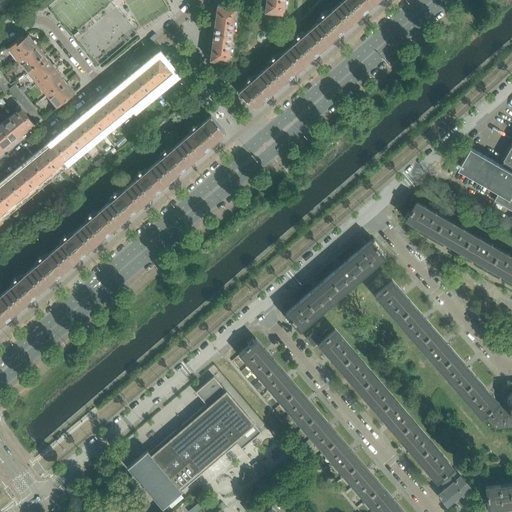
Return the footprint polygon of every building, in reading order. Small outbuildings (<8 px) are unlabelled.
[(283,14),(285,0),(266,0),(265,12),(283,14)] [(376,0),(342,0),(338,4),(353,21),(376,0)] [(353,21),(338,4),(314,25),(328,42),(353,21)] [(232,35),(236,8),(217,5),(214,32),(232,35)] [(328,42),(314,25),(289,47),(304,64),(328,42)] [(228,62),(232,35),(214,32),(210,60),(221,61),(228,62)] [(18,59),(36,44),(28,34),(23,38),(22,36),(8,47),(18,59)] [(56,68),(47,58),(36,44),(18,59),(21,63),(23,62),(28,69),(27,70),(28,72),(30,70),(36,78),(34,79),(37,83),(56,68)] [(304,64),(289,47),(264,69),(279,86),(304,64)] [(167,77),(166,75),(170,71),(171,72),(172,71),(160,57),(159,56),(159,57),(136,75),(149,91),(150,90),(149,88),(152,86),(154,88),(167,77)] [(75,92),(67,82),(56,68),(37,83),(40,87),(42,85),(48,92),(46,94),(47,95),(49,94),(55,101),(53,102),(57,107),(75,92)] [(279,86),(264,69),(244,86),(242,88),(237,92),(243,99),(245,98),(254,108),(279,86)] [(9,89),(0,73),(0,87),(4,94),(10,90),(9,89)] [(144,96),(142,94),(147,90),(148,92),(149,91),(136,75),(113,94),(126,110),(127,109),(126,107),(129,105),(131,107),(134,104),(136,106),(143,100),(141,98),(144,96)] [(9,89),(10,90),(36,122),(41,118),(14,85),(9,89)] [(120,112),(124,109),(125,111),(126,110),(113,94),(90,113),(103,129),(104,128),(103,127),(106,124),(108,126),(122,114),(120,112)] [(34,124),(22,109),(17,112),(16,110),(2,122),(4,123),(0,126),(0,127),(12,142),(34,124)] [(148,115),(143,109),(140,112),(144,118),(148,115)] [(98,134),(96,132),(100,129),(102,130),(103,129),(90,113),(66,132),(79,148),(81,147),(79,146),(83,143),(85,145),(98,134)] [(225,132),(210,115),(180,141),(195,158),(225,132)] [(0,151),(12,142),(0,127),(0,151)] [(75,153),(73,151),(77,148),(78,149),(79,148),(66,132),(43,151),(56,167),(58,166),(56,165),(60,162),(61,164),(75,153)] [(195,158),(180,141),(155,162),(170,179),(195,158)] [(511,143),(503,160),(504,161),(501,165),(489,158),(470,148),(470,147),(469,147),(457,169),(498,192),(493,200),(511,210),(511,143)] [(52,172),(50,170),(54,167),(55,168),(56,167),(43,151),(20,171),(33,186),(35,185),(33,184),(36,181),(38,183),(52,172)] [(96,168),(104,161),(101,157),(93,164),(96,168)] [(170,179),(155,162),(130,184),(145,201),(170,179)] [(90,166),(82,172),(85,176),(93,169),(90,166)] [(26,193),(29,191),(27,189),(31,186),(32,187),(33,186),(20,171),(0,186),(0,193),(10,205),(11,205),(10,203),(13,201),(15,203),(22,197),(32,207),(34,205),(31,199),(26,193)] [(145,201),(130,184),(106,205),(120,222),(145,201)] [(10,205),(0,193),(0,214),(5,211),(3,208),(8,205),(9,206),(10,205)] [(444,217),(436,212),(435,213),(425,207),(425,206),(416,201),(410,212),(406,219),(406,220),(406,219),(420,227),(434,235),(444,217)] [(95,243),(120,222),(106,205),(81,226),(95,243)] [(471,233),(463,228),(463,229),(453,223),(453,222),(444,217),(434,235),(461,251),(471,233)] [(95,243),(81,226),(56,247),(71,264),(95,243)] [(489,267),(500,249),(491,244),(481,239),(481,238),(471,233),(461,251),(489,267)] [(374,265),(384,257),(384,256),(371,241),(365,246),(353,256),(366,272),(375,265),(374,265)] [(71,264),(56,247),(31,268),(46,285),(71,264)] [(511,256),(508,255),(509,254),(500,249),(489,267),(511,280),(511,256)] [(349,286),(358,278),(359,279),(366,272),(353,256),(329,277),(342,293),(350,286),(349,286)] [(46,285),(31,268),(6,290),(21,307),(46,285)] [(325,307),(334,299),(334,300),(342,293),(329,277),(305,298),(318,314),(326,307),(325,307)] [(404,296),(401,292),(392,282),(393,282),(392,282),(376,295),(377,296),(382,302),(383,303),(391,312),(398,320),(413,306),(404,296)] [(0,324),(21,307),(6,290),(0,294),(0,324)] [(318,314),(305,298),(287,313),(286,313),(287,314),(300,329),(300,328),(309,320),(310,321),(318,314)] [(434,330),(422,316),(413,306),(398,320),(404,328),(405,327),(412,336),(418,344),(434,330)] [(455,355),(443,340),(434,330),(418,344),(425,352),(426,351),(433,360),(439,368),(455,355)] [(350,348),(345,343),(340,337),(341,337),(336,332),(335,332),(336,331),(335,331),(319,344),(320,345),(339,367),(355,354),(350,348)] [(320,340),(313,332),(307,338),(313,345),(320,340)] [(277,365),(268,354),(260,346),(256,341),(256,340),(240,354),(249,364),(246,368),(247,369),(250,366),(261,378),(277,365)] [(369,371),(364,365),(360,360),(355,354),(339,367),(359,390),(375,376),(370,371),(369,371)] [(460,392),(476,379),(455,355),(439,368),(446,376),(454,384),(454,385),(460,392)] [(297,389),(285,375),(277,365),(261,378),(282,402),(297,389)] [(261,432),(213,376),(195,392),(206,404),(181,425),(182,426),(177,431),(176,429),(149,452),(147,450),(127,467),(149,492),(162,507),(162,508),(165,506),(182,491),(182,490),(207,469),(237,443),(241,449),(261,432)] [(389,394),(384,388),(379,383),(380,382),(375,376),(359,390),(379,413),(394,399),(389,394)] [(482,417),(485,414),(496,404),(498,403),(497,402),(497,403),(488,393),(476,379),(460,392),(467,400),(468,400),(475,408),(475,409),(481,416),(482,417)] [(318,413),(306,399),(297,389),(282,402),(289,410),(303,427),(318,413)] [(408,417),(403,411),(399,405),(394,399),(379,413),(398,435),(414,422),(409,416),(408,417)] [(497,424),(502,411),(496,404),(485,414),(490,420),(492,419),(497,424)] [(511,425),(511,417),(511,415),(511,410),(502,411),(497,424),(504,424),(504,426),(506,426),(511,425)] [(339,437),(327,423),(318,413),(303,427),(323,451),(339,437)] [(408,447),(423,434),(418,428),(419,428),(414,422),(398,435),(408,447)] [(438,451),(433,445),(428,439),(423,434),(408,447),(427,470),(443,457),(438,451)] [(360,462),(348,448),(339,437),(323,451),(345,475),(360,462)] [(452,469),(453,468),(452,468),(452,467),(448,462),(447,462),(443,457),(427,470),(433,476),(438,481),(440,479),(447,487),(438,494),(447,504),(461,492),(462,494),(470,487),(460,476),(458,477),(452,469)] [(381,486),(369,472),(360,462),(345,475),(365,499),(381,486)] [(511,504),(511,503),(510,484),(499,485),(499,486),(487,487),(486,487),(487,496),(489,508),(489,507),(511,504)] [(73,498),(81,492),(82,491),(79,487),(78,488),(76,489),(74,486),(67,491),(73,498)] [(399,511),(402,510),(389,496),(381,486),(365,499),(375,511),(399,511)]
